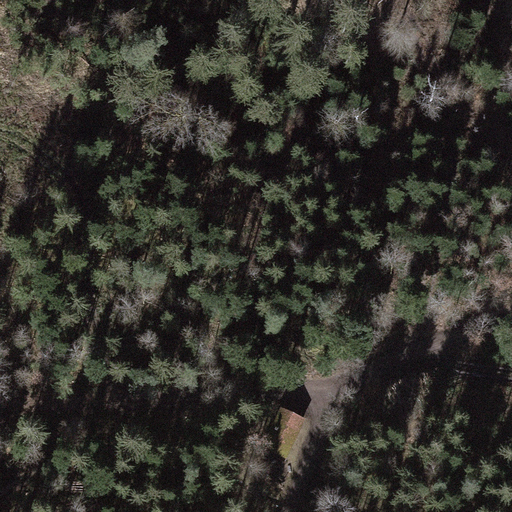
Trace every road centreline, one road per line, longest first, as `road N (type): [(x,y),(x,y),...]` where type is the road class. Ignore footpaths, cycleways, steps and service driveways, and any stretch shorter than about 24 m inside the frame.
road 1 (track): [(511,323),(352,377),(0,403)]
road 2 (track): [(295,511),(352,377)]
